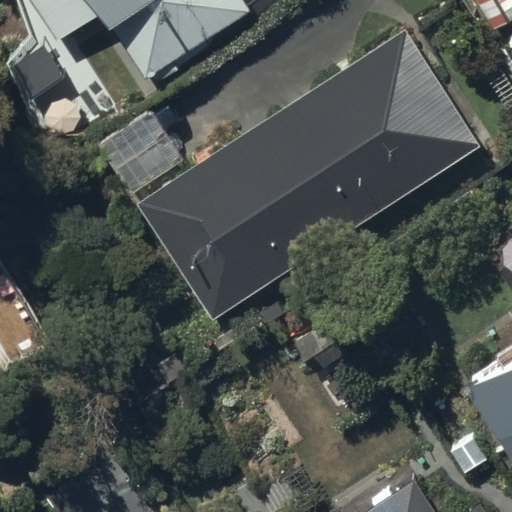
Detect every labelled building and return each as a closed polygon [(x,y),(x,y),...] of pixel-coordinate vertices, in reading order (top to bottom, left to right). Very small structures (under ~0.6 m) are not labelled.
[(46,0),(63,24),(98,0),(111,0),(156,67),(256,0),(46,0)] [(479,133),(409,24),(150,191),(220,299),(479,133)] [(341,301),(291,330),(310,364),(361,335),(341,301)] [(511,347),(472,373),(511,434),(511,347)] [(58,511),(161,511),(108,434),(38,482),(58,511)] [(463,511),(440,511),(414,472),(351,511),(492,511),(484,499),(463,511)]
